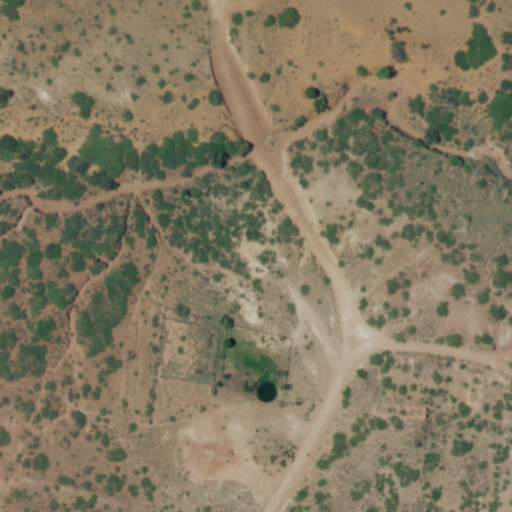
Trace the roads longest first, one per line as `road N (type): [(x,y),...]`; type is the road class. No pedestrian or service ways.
road 1 (residential): [(511,357),(357,343),(186,0)]
road 2 (residential): [(277,511),(326,430),(357,343)]
